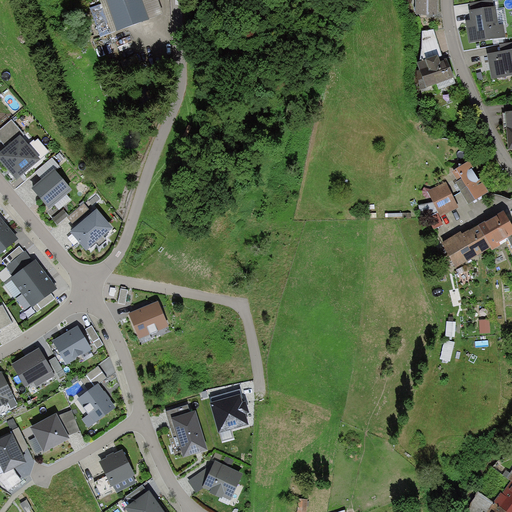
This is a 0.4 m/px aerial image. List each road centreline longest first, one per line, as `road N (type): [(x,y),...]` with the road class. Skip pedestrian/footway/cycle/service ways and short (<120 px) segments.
road 1 (unclassified): [(178,30),(165,109),(124,246),(84,281)]
road 2 (residential): [(84,281),(119,280),(243,304),(260,378)]
road 3 (residential): [(511,167),(452,50),(446,0)]
road 4 (residential): [(84,281),(140,417)]
road 5 (residential): [(84,281),(0,183)]
